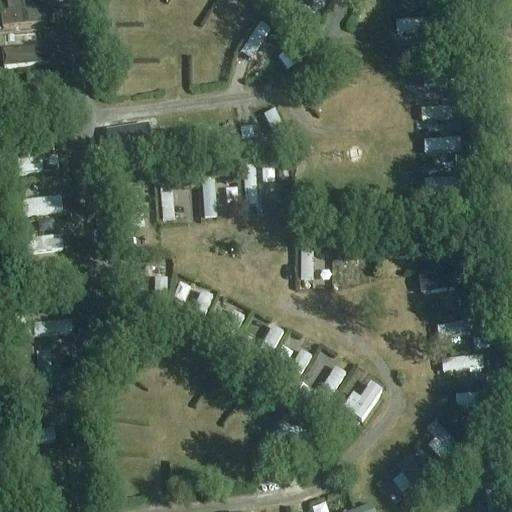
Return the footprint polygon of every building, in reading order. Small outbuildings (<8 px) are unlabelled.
[(411,0),(399,1),(399,14),(421,12),(420,0),(411,0)] [(217,9),(203,31),(223,43),(237,22),(217,9)] [(304,9),(302,19),(311,21),(313,12),(304,9)] [(24,23),(24,12),(3,13),(5,41),(45,39),(44,22),(24,23)] [(422,30),(393,30),(393,48),(422,48),(422,30)] [(276,34),(270,42),(280,48),(285,39),(276,34)] [(259,37),(239,68),(250,75),(270,43),(259,37)] [(452,39),(443,40),(444,53),(453,53),(452,39)] [(453,134),(453,122),(419,123),(419,136),(453,134)] [(471,122),(460,123),(461,136),(472,135),(471,122)] [(269,142),(256,144),(257,153),(270,151),(269,142)] [(444,167),(444,154),(422,155),(422,168),(444,167)] [(455,160),(455,173),(469,173),(468,159),(455,160)] [(283,171),(273,171),(274,184),(283,184),(283,171)] [(237,177),(224,178),(225,188),(238,187),(237,177)] [(195,183),(183,184),(183,192),(196,191),(195,183)] [(18,186),(9,186),(9,198),(19,197),(18,186)] [(138,186),(126,187),(127,196),(139,195),(138,186)] [(216,234),(213,194),(193,195),(196,235),(216,234)] [(459,218),(469,218),(470,203),(459,202),(459,218)] [(174,235),(172,205),(159,206),(160,235),(174,235)] [(24,226),(11,227),(12,239),(25,238),(24,226)] [(34,249),(33,264),(54,265),(55,250),(34,249)] [(319,249),(319,257),(319,261),(333,261),(333,257),(333,249),(319,249)] [(455,262),(442,263),(443,273),(455,273),(455,262)] [(297,274),(297,296),(312,296),(313,274),(297,274)] [(338,280),(338,300),(350,300),(350,280),(338,280)] [(424,294),(423,306),(446,307),(447,295),(424,294)] [(471,298),(460,300),(462,312),(473,310),(471,298)] [(186,313),(174,308),(169,319),(181,324),(186,313)] [(15,314),(15,328),(25,328),(25,314),(15,314)] [(206,330),(201,338),(214,345),(218,337),(206,330)] [(470,337),(441,339),(442,353),(471,351),(470,337)] [(67,338),(40,340),(41,349),(67,347),(67,338)] [(244,343),(233,350),(241,362),(252,355),(244,343)] [(35,401),(50,402),(51,363),(36,362),(35,401)] [(488,363),(489,378),(498,378),(497,363),(488,363)] [(273,370),(266,373),(271,385),(279,381),(273,370)] [(443,389),(480,387),(479,371),(442,373),(443,389)] [(322,425),(343,389),(324,378),(303,414),(322,425)] [(299,386),(293,396),(301,401),(307,391),(299,386)] [(28,404),(26,416),(37,418),(39,405),(28,404)] [(485,406),(453,407),(453,423),(485,421),(485,406)] [(347,419),(341,427),(353,435),(359,427),(347,419)] [(54,443),(37,444),(37,457),(55,456),(54,443)] [(267,464),(257,476),(267,484),(277,472),(267,464)] [(444,469),(431,479),(439,488),(451,478),(444,469)] [(411,502),(401,510),(401,511),(415,511),(418,510),(411,502)]
